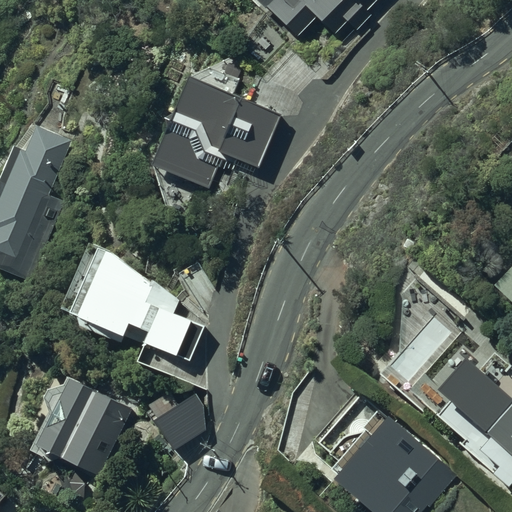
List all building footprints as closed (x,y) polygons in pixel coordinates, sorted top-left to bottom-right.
[(0,0),(0,19),(9,0),(0,0)] [(280,0),(266,15),(302,49),(319,32),(341,52),(390,0),(280,0)] [(190,90),(152,176),(238,215),(277,129),(190,90)] [(0,210),(0,265),(33,279),(84,154),(32,133),(0,210)] [(123,347),(128,336),(147,344),(135,373),(206,404),(208,330),(162,310),(158,319),(139,311),(146,295),(97,257),(68,323),(123,347)] [(511,310),(511,268),(491,290),(511,310)] [(426,420),(462,452),(511,397),(511,360),(465,319),(437,350),(466,376),(426,420)] [(67,386),(36,452),(99,481),(130,415),(67,386)] [(197,402),(153,429),(171,458),(204,438),(204,413),(197,402)] [(337,487),(367,511),(426,511),(454,479),(389,425),(337,487)]
